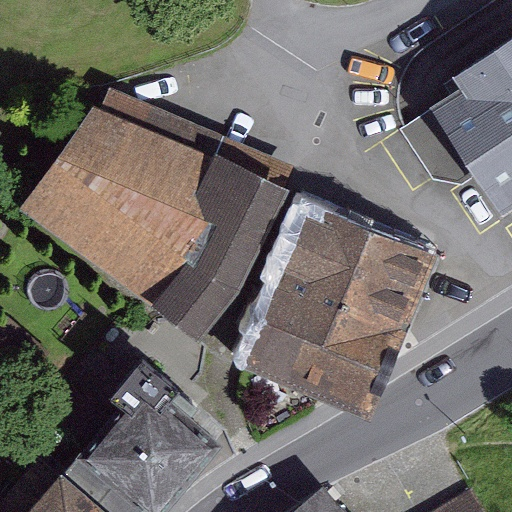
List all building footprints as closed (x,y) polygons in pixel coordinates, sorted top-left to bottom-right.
[(461,74),(431,94),(438,105),(401,130),(435,179),(463,186),(481,174),(504,207),(511,202),(511,24),(453,64),(461,74)] [(95,99),(21,199),(157,302),(159,298),(199,332),(241,280),(291,179),(287,178),(295,160),(110,84),(103,102),(95,99)] [(307,192),(240,358),(373,411),(440,245),(307,192)] [(77,444),(80,447),(150,506),(157,510),(222,431),(172,391),(183,378),(142,345),(111,382),(121,391),(77,444)] [(144,511),(150,506),(80,447),(66,464),(61,460),(21,507),(10,497),(0,509),(0,511),(144,511)] [(323,477),(282,511),(354,511),(340,495),(323,477)] [(488,511),(473,486),(427,511),(488,511)]
